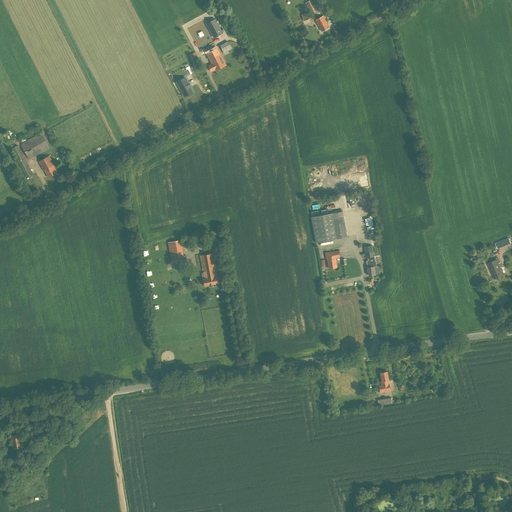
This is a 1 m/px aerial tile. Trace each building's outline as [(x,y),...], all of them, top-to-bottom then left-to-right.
[(215,12),(206,15),(208,21),(217,18),(215,12)] [(329,28),(326,22),(323,16),(315,20),(318,26),(318,25),(322,31),(329,28)] [(223,33),(215,19),(206,23),(214,38),(223,33)] [(224,53),(232,49),(228,41),(220,45),(224,53)] [(217,47),(206,53),(212,64),(208,66),(211,71),(215,69),(215,71),(226,65),(217,47)] [(193,92),(191,88),(189,84),(185,77),(176,82),(184,97),(193,92)] [(29,159),(50,147),(42,132),(21,144),(29,159)] [(27,163),(18,145),(11,148),(20,166),(27,163)] [(57,172),(53,165),(54,164),(49,156),(39,161),(43,169),(44,169),(48,177),(57,172)] [(316,242),(347,237),(342,211),(311,217),(316,242)] [(167,242),(171,262),(184,259),(180,240),(167,242)] [(511,241),(498,246),(499,249),(511,243),(511,241)] [(366,258),(374,257),(372,245),(364,246),(366,258)] [(337,267),(335,258),(340,257),(339,251),(325,253),(326,259),(327,259),(329,269),(337,267)] [(216,273),(212,253),(200,255),(205,278),(203,279),(204,286),(219,283),(217,276),(217,273),(216,273)] [(494,279),(504,275),(498,259),(487,263),(494,279)] [(389,384),(388,380),(389,380),(387,371),(380,372),(382,381),(380,381),(381,385),(379,385),(380,392),(391,390),(389,384)] [(383,406),(383,403),(392,402),(391,397),(378,399),(378,404),(379,404),(379,406),(383,406)] [(21,442),(20,433),(10,435),(12,449),(24,446),(23,441),(21,442)]
